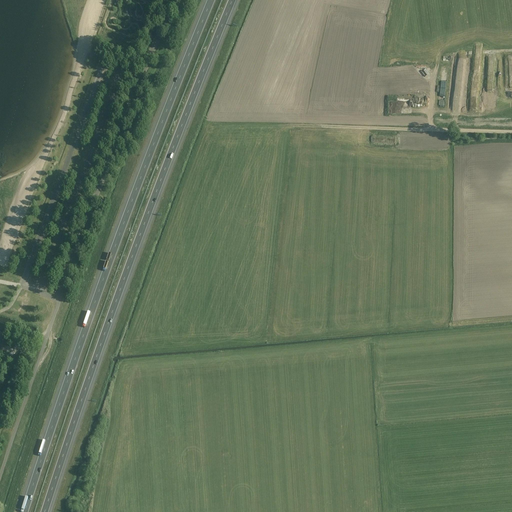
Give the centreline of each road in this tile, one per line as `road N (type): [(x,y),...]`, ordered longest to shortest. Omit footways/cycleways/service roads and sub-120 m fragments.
road 1 (motorway): [(46,511),(136,244),(233,0)]
road 2 (motorway): [(208,0),(23,511)]
road 3 (unclassified): [(308,126),(511,131)]
